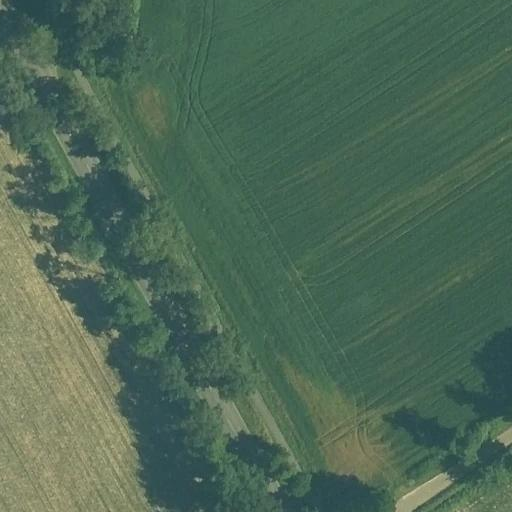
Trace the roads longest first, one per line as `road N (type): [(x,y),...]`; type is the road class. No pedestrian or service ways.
road 1 (tertiary): [(278,511),(0,11)]
road 2 (track): [(395,511),(511,433)]
